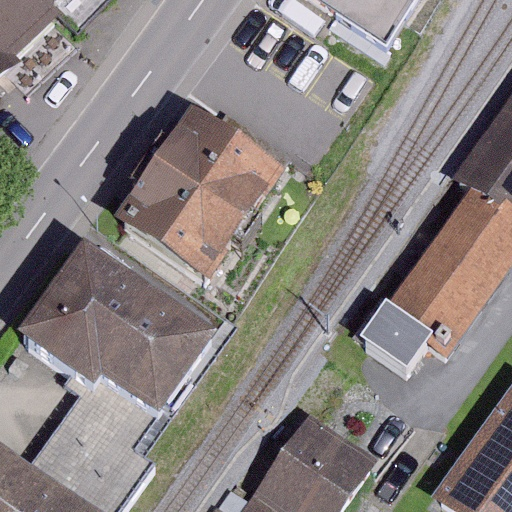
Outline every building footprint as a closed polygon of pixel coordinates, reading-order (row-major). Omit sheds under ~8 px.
[(0,0),(0,107),(106,0),(0,0)] [(511,278),(511,100),(455,182),(472,194),(366,346),(419,383),(458,327),(472,336),(511,278)] [(203,141),(137,233),(209,284),(275,193),(203,141)] [(89,276),(21,370),(103,429),(112,417),(164,455),(223,373),(89,276)] [(511,511),(511,393),(428,507),(435,511),(511,511)] [(358,511),(381,477),(309,430),(255,511),(358,511)] [(66,511),(0,466),(0,511),(66,511)]
